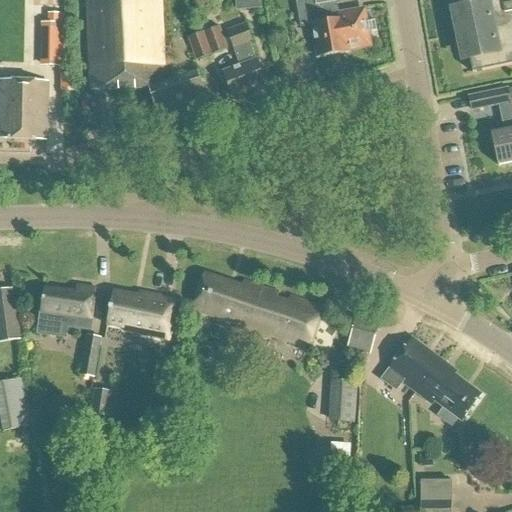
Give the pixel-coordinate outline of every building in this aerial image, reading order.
[(89,0),(92,92),(149,91),(164,85),(161,0),(89,0)] [(339,17),(336,0),(316,0),(316,1),(297,4),(301,29),(312,27),(314,39),(317,41),(320,59),(323,59),(327,60),(334,59),(337,56),(348,55),(347,51),(369,47),(364,13),(339,17)] [(511,0),(457,0),(462,20),(455,21),(461,52),(468,51),(473,75),(511,66),(511,0)] [(41,26),(41,66),(66,67),(66,15),(60,15),(60,26),(41,26)] [(227,34),(240,69),(225,75),(234,99),(266,86),(257,62),(250,44),(253,42),(247,26),(227,34)] [(208,33),(212,56),(228,50),(220,28),(208,33)] [(212,56),(208,33),(188,40),(196,62),(212,56)] [(164,134),(189,126),(213,117),(199,74),(164,85),(149,91),(164,134)] [(78,77),(64,77),(64,95),(79,95),(78,77)] [(0,82),(0,92),(0,111),(1,111),(0,140),(46,142),(49,83),(0,82)] [(511,107),(511,102),(508,91),(472,99),(475,111),(500,106),(506,133),(492,135),(499,167),(511,164),(511,107)] [(242,289),(205,276),(193,311),(194,311),(194,312),(195,312),(195,311),(237,326),(236,328),(308,352),(321,311),(322,312),(322,311),(291,299),(287,307),(276,303),(278,296),(244,284),(242,289)] [(97,290),(77,287),(76,295),(45,291),(40,325),(66,328),(66,324),(92,327),(97,290)] [(0,317),(6,317),(18,316),(15,291),(0,292),(0,317)] [(140,298),(114,293),(108,326),(125,330),(124,333),(170,342),(178,303),(161,300),(162,298),(140,294),(140,298)] [(6,317),(9,344),(21,342),(18,316),(6,317)] [(6,317),(0,317),(0,344),(9,344),(6,317)] [(345,350),(369,356),(379,327),(356,320),(345,350)] [(215,326),(210,339),(220,342),(224,330),(215,326)] [(85,376),(96,377),(103,337),(89,335),(82,375),(85,376)] [(397,392),(403,384),(416,394),(441,361),(412,340),(387,373),(388,373),(382,381),(397,392)] [(441,361),(416,394),(432,406),(434,402),(462,422),(481,396),(454,376),(456,373),(441,361)] [(26,380),(0,383),(0,403),(5,433),(33,428),(26,380)] [(332,382),(329,423),(356,425),(358,384),(332,382)] [(97,389),(94,414),(109,416),(112,391),(97,389)] [(412,509),(411,511),(452,511),(452,482),(421,482),(421,509),(412,509)]
